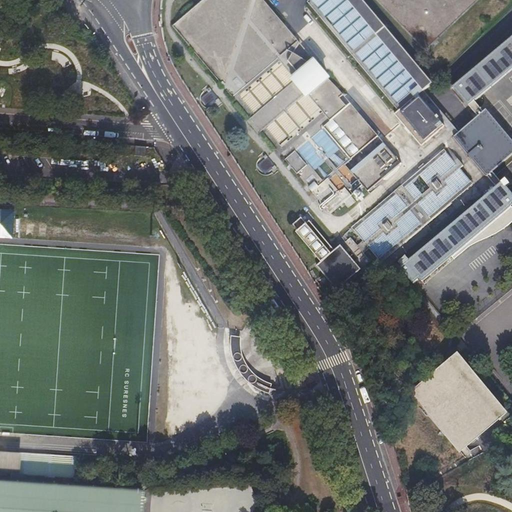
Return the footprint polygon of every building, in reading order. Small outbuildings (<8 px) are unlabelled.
[(378,136),(340,91),(334,86),(328,81),(322,76),(316,71),(310,66),(304,62),(298,57),(293,54),(299,43),(262,0),(204,0),(173,28),(330,213),(363,186),(368,192),(401,164),(385,143),(351,171),(346,165),(378,136)] [(309,0),(307,2),(389,101),(396,109),(398,111),(395,114),(422,146),(445,127),(439,119),(440,118),(438,115),(437,117),(419,95),(422,92),(422,91),(427,86),(432,82),(362,0),(309,0)] [(376,0),(425,52),(479,0),(376,0)] [(511,68),(511,36),(453,86),(478,116),(453,137),(495,189),(490,193),(406,263),(401,267),(414,283),(420,278),(422,280),(423,280),(437,268),(438,268),(438,267),(452,255),(455,259),(470,246),(478,241),(487,238),(496,233),(505,228),(511,222),(511,205),(511,206),(511,205),(511,192),(507,186),(509,184),(505,180),(503,182),(502,182),(493,171),(492,170),(511,152),(511,144),(474,100),(511,68)] [(432,82),(427,86),(422,91),(422,92),(433,83),(432,82)] [(202,98),(208,106),(216,99),(209,91),(202,98)] [(471,182),(462,171),(444,150),(429,163),(425,166),(423,164),(419,168),(421,170),(349,230),(351,233),(353,231),(378,260),(471,182)] [(265,172),(273,165),(267,158),(259,164),(265,172)] [(0,237),(13,238),(15,205),(0,204),(0,237)] [(316,266),(336,290),(360,270),(340,246),(334,251),(309,221),(306,223),(301,217),(293,224),(298,230),(296,232),(321,262),(316,266)] [(263,385),(269,387),(270,384),(265,382),(261,380),(259,378),(255,375),(252,373),(250,371),(248,368),(246,365),(244,362),(242,358),(242,357),(241,353),(240,351),(240,347),(239,344),(239,342),(240,339),(240,337),(230,335),(229,341),(229,344),(230,348),(230,354),(232,360),(234,363),(235,367),(236,368),(239,373),(242,377),(243,379),(246,381),(250,385),(254,387),(259,390),(264,392),(267,394),(269,388),(263,386),(259,384),(256,383),(257,382),(260,383),(263,385)] [(407,388),(452,449),(503,412),(458,351),(407,388)] [(271,388),(269,387),(263,385),(260,383),(257,382),(256,383),(259,384),(263,386),(269,388),(272,389),(277,391),(277,389),(271,388)] [(0,450),(0,472),(19,474),(20,452),(0,450)] [(73,465),(73,459),(63,458),(62,476),(74,477),(75,465),(73,465)] [(55,485),(0,481),(0,511),(143,511),(145,491),(55,485)]
